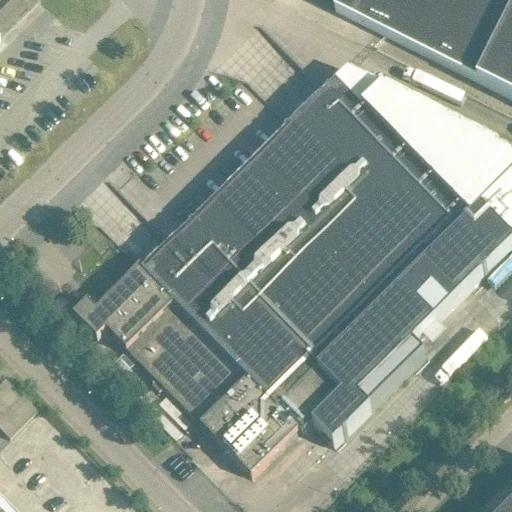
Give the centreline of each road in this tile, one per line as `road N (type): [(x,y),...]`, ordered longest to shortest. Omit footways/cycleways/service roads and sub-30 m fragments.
road 1 (unclassified): [(0,223),(138,86),(179,26),(186,0)]
road 2 (unclassified): [(174,511),(0,334)]
